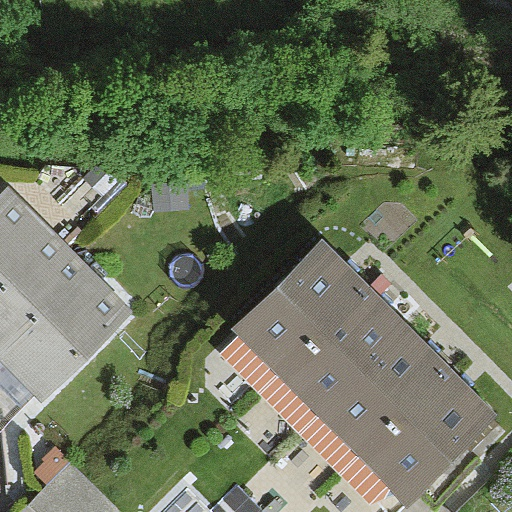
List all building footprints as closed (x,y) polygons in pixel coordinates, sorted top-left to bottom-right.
[(284,0),(39,0),(53,54),(284,0)] [(27,205),(9,187),(0,195),(0,358),(36,394),(42,401),(133,311),(117,295),(72,250),(27,205)] [(342,260),(322,240),(233,329),(240,336),(220,355),(256,391),(299,433),(339,474),(372,507),(390,489),(406,505),(496,414),(465,383),(431,348),(384,302),(349,267),(342,260)] [(0,429),(36,394),(0,358),(0,429)] [(118,511),(91,486),(69,464),(30,505),(37,511),(118,511)] [(146,511),(206,511),(177,482),(146,511)] [(262,511),(236,486),(210,511),(262,511)]
